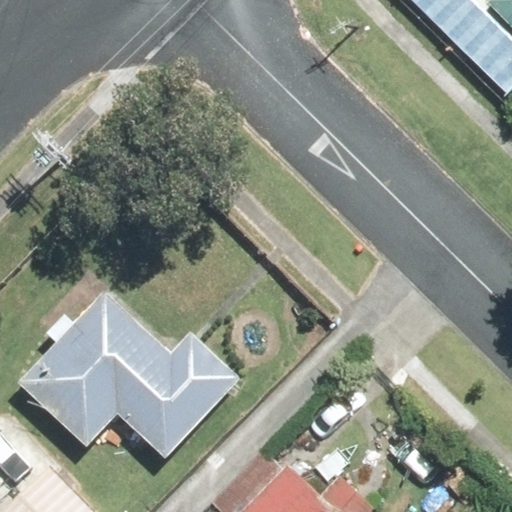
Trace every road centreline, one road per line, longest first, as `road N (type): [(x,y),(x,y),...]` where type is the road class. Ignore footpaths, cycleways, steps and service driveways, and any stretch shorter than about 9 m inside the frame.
road 1 (residential): [(196,0),(511,305)]
road 2 (residential): [(88,0),(0,88)]
